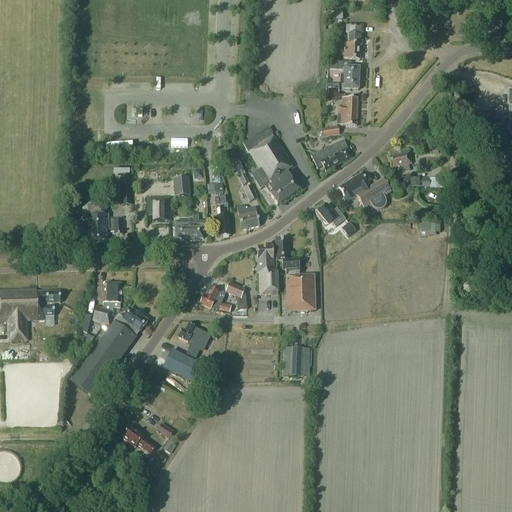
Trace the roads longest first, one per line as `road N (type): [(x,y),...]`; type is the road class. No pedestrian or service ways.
road 1 (track): [(439,511),(457,74),(442,68)]
road 2 (unclassified): [(207,250),(261,236),(366,156),(451,57)]
road 3 (unclassified): [(36,511),(190,289),(207,250)]
road 4 (unclassified): [(0,256),(207,250)]
